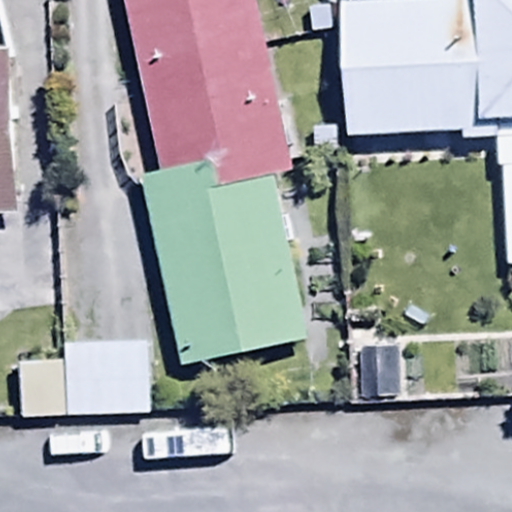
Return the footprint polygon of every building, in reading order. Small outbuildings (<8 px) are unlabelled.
[(296,173),(258,0),(125,0),(164,179),(141,184),(182,374),(307,348),(270,179),(296,173)] [(0,15),(0,183),(13,184),(14,16),(0,15)] [(511,104),(501,105),(509,226),(511,225),(511,104)] [(67,368),(70,424),(147,422),(145,346),(67,347),(67,368)] [(70,424),(67,368),(22,369),(23,425),(70,424)]
